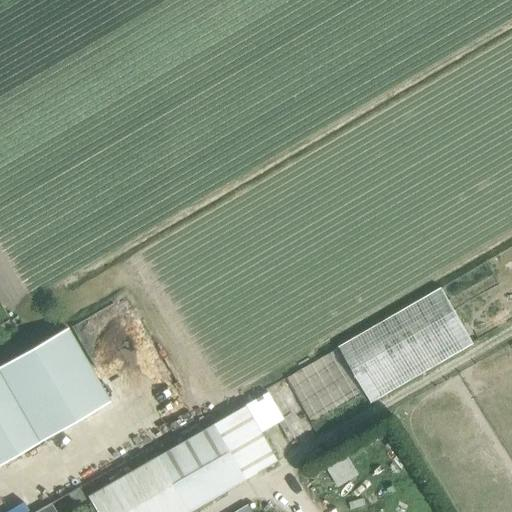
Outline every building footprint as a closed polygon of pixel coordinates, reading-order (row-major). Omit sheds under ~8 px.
[(67,329),(0,366),(0,376),(4,383),(38,443),(109,402),(67,329)] [(0,464),(15,456),(38,443),(4,383),(0,376),(0,464)] [(244,405),(261,433),(283,420),(267,392),(244,405)] [(277,461),(261,433),(244,405),(212,424),(244,479),(245,480),(277,461)] [(212,423),(156,455),(86,496),(95,511),(187,511),(244,479),(212,424),(212,423)]
